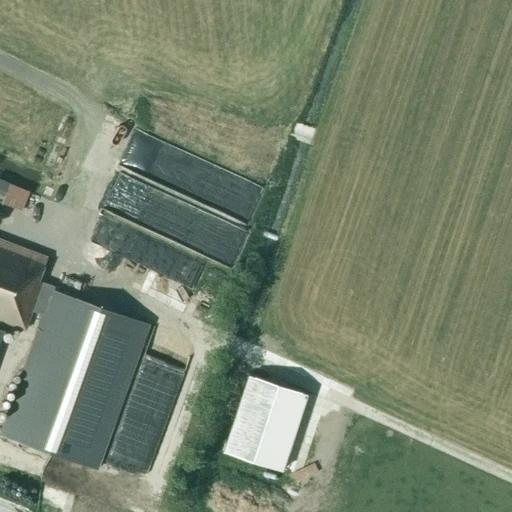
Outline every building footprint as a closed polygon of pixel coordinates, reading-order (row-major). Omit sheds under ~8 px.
[(248,224),(264,183),(180,150),(163,191),(248,224)] [(0,192),(5,194),(2,202),(24,210),(32,188),(0,177),(0,192)] [(189,206),(166,197),(159,216),(182,225),(189,206)] [(54,286),(39,280),(47,257),(0,239),(0,319),(25,329),(32,310),(42,313),(8,407),(0,427),(0,435),(96,469),(105,443),(149,325),(53,289),(54,286)] [(84,253),(121,263),(124,252),(87,242),(84,253)] [(305,394),(249,374),(222,450),(279,470),(305,394)]
